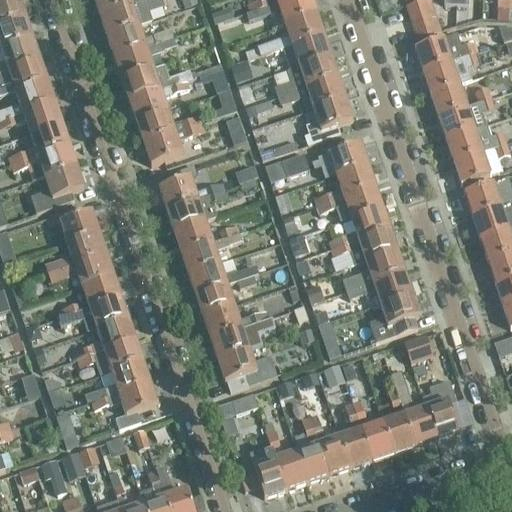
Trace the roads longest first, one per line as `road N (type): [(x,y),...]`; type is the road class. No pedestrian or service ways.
road 1 (residential): [(48,0),(228,511)]
road 2 (residential): [(507,461),(346,0)]
road 3 (residential): [(357,511),(507,461)]
